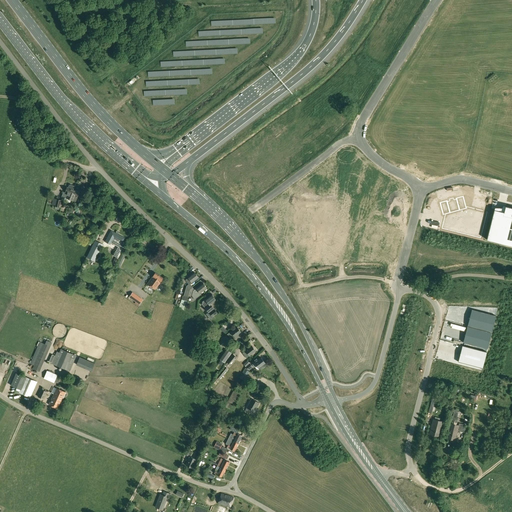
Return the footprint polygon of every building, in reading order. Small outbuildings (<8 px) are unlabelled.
[(408,72),(398,112),(411,115),(399,162),(442,173),(456,169),(476,88),(421,74),(421,75),(408,72)] [(511,77),(491,75),(475,134),(499,140),(497,149),(511,153),(511,150),(511,77)] [(62,196),(69,199),(73,190),(67,187),(65,193),(63,192),(62,196)] [(69,199),(76,202),(78,197),(78,196),(79,192),(73,190),(69,199)] [(447,201),(440,203),(443,215),(445,214),(441,229),(481,238),(487,212),(466,207),(463,196),(456,198),(456,199),(454,200),(453,198),(449,199),(450,201),(447,201)] [(61,200),(57,199),(55,209),(59,210),(59,207),(61,208),(63,202),(61,202),(61,200)] [(340,218),(341,201),(330,201),(330,218),(340,218)] [(285,202),(273,211),(312,266),(344,260),(306,206),(294,214),(285,202)] [(66,215),(69,217),(71,213),(72,214),(74,209),(70,207),(70,205),(69,205),(66,213),(67,213),(66,215)] [(494,210),(487,240),(511,246),(511,207),(505,206),(504,212),(494,210)] [(113,241),(118,244),(120,241),(122,242),(125,238),(111,231),(107,238),(113,241)] [(102,244),(95,241),(87,257),(95,261),(102,244)] [(116,257),(118,258),(121,252),(124,246),(121,244),(118,250),(117,250),(114,255),(116,257)] [(125,256),(122,254),(116,267),(119,268),(125,256)] [(190,288),(192,286),(190,284),(198,277),(194,272),(188,277),(188,278),(186,280),(189,284),(186,286),(184,295),(183,295),(182,299),(187,301),(189,295),(190,288)] [(147,284),(155,290),(160,282),(161,282),(163,278),(155,273),(153,277),(147,284)] [(194,289),(192,286),(190,288),(189,295),(192,296),(195,299),(201,294),(200,293),(207,288),(203,283),(194,289)] [(129,297),(139,305),(143,300),(132,292),(129,297)] [(203,303),(202,304),(205,308),(210,304),(216,300),(212,294),(202,302),(203,303)] [(210,304),(205,308),(208,312),(208,311),(212,316),(217,313),(210,304)] [(492,332),(496,316),(472,310),(467,326),(492,332)] [(487,348),(492,332),(467,326),(463,342),(487,348)] [(227,335),(230,339),(231,338),(232,339),(234,337),(235,338),(239,335),(239,334),(241,332),(237,327),(227,335)] [(208,338),(212,343),(223,336),(222,335),(218,330),(211,335),(211,336),(208,338)] [(218,343),(220,346),(224,344),(229,339),(226,335),(221,340),(219,341),(220,342),(218,343)] [(32,369),(39,372),(50,346),(43,343),(32,369)] [(242,353),(246,358),(249,355),(249,356),(256,351),(251,346),(245,351),(242,353)] [(486,352),(462,346),(458,361),(482,368),(486,352)] [(52,363),(70,372),(77,356),(61,349),(59,352),(57,351),(55,356),(52,363)] [(219,359),(224,363),(231,353),(226,349),(219,359)] [(225,365),(227,367),(229,364),(231,365),(237,357),(233,354),(227,362),(225,365)] [(91,371),(94,363),(80,357),(76,365),(91,371)] [(254,362),(254,363),(252,364),(255,367),(257,366),(258,368),(265,363),(265,362),(264,360),(263,360),(261,357),(254,362)] [(243,372),(248,374),(249,371),(247,370),(248,369),(248,370),(253,367),(250,363),(246,366),(245,367),(244,370),(243,371),(243,372)] [(217,378),(220,380),(222,378),(221,377),(228,368),(226,367),(217,378)] [(44,378),(54,383),(57,375),(47,371),(44,378)] [(248,374),(243,372),(240,378),(244,380),(248,374)] [(19,392),(31,398),(37,382),(25,377),(19,392)] [(57,388),(49,405),(58,409),(65,392),(57,388)] [(38,396),(44,399),(48,392),(41,389),(38,396)] [(254,411),(257,413),(259,409),(257,408),(259,403),(252,399),(247,408),(254,412),(254,411)] [(450,423),(446,438),(455,440),(458,430),(464,432),(466,425),(459,423),(459,425),(456,425),(458,416),(459,412),(460,411),(458,411),(455,410),(454,410),(451,423),(450,423)] [(443,422),(433,419),(430,434),(439,436),(443,422)] [(215,425),(212,430),(219,433),(221,428),(219,427),(219,426),(215,425)] [(234,441),(238,443),(242,436),(237,434),(234,432),(233,435),(236,437),(234,441)] [(380,435),(376,434),(375,438),(378,438),(377,443),(382,445),(385,434),(381,432),(380,435)] [(222,444),(216,441),(214,447),(219,450),(222,444)] [(230,449),(234,451),(238,443),(234,441),(231,445),(228,444),(227,447),(230,448),(230,449)] [(186,465),(192,468),(196,459),(189,456),(188,459),(189,459),(186,465)] [(221,467),(225,469),(229,462),(224,460),(221,459),(220,462),(223,463),(221,467)] [(217,475),(221,477),(225,469),(221,467),(218,472),(215,470),(214,473),(217,474),(217,475)] [(419,487),(409,496),(412,500),(422,491),(419,487)] [(155,507),(163,510),(167,497),(169,497),(170,494),(164,492),(163,495),(160,494),(155,507)] [(218,503),(230,507),(233,498),(221,494),(218,503)]
